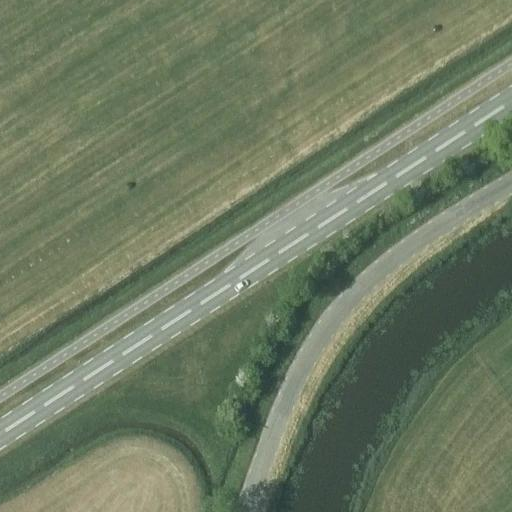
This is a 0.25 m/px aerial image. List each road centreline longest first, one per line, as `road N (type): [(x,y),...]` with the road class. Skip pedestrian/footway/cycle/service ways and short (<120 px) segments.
road 1 (primary): [(0,433),(511,96)]
road 2 (tertiary): [(245,511),(288,391),(325,326),(403,247),(511,183)]
